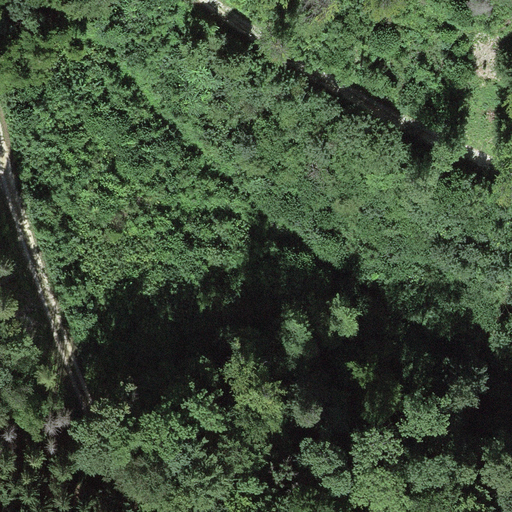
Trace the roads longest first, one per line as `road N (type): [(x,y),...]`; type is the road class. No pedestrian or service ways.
road 1 (track): [(511,379),(317,255),(213,164),(136,76),(84,0)]
road 2 (track): [(0,132),(84,387),(139,511)]
road 3 (track): [(511,171),(322,80),(208,0)]
